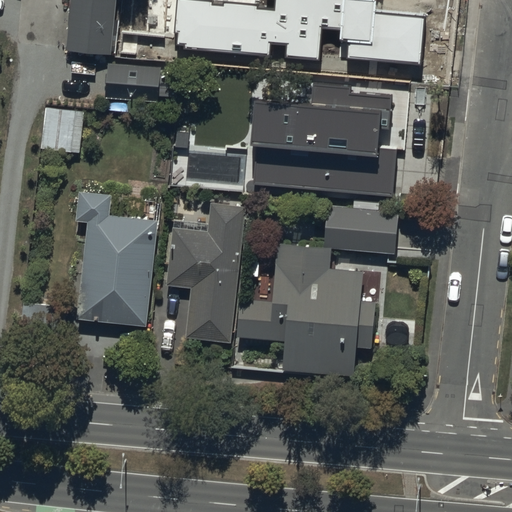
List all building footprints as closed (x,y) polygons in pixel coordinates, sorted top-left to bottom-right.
[(116,0),(70,0),(66,47),(111,52),(116,0)] [(273,0),(273,6),(205,0),(177,0),(173,45),(185,46),(185,49),(269,57),(270,41),(289,43),(288,56),(316,58),(319,25),(347,27),(344,59),(421,65),(426,15),(376,10),(376,0),(273,0)] [(161,29),(120,25),(117,52),(158,55),(161,29)] [(161,65),(109,61),(107,96),(158,100),(161,65)] [(310,104),(254,100),(250,146),(257,147),(254,185),(394,197),(399,146),(378,145),(380,128),(389,129),(392,96),(350,92),(351,86),(312,83),(310,104)] [(85,110),(46,105),(41,146),(80,151),(85,110)] [(147,323),(158,217),(110,212),(112,191),(79,188),(76,217),(88,219),(78,316),(147,323)] [(210,229),(173,226),(168,282),(192,285),(187,334),(230,339),(244,204),(213,201),(210,229)] [(285,336),(284,366),(354,371),(356,343),(372,344),(374,299),(360,298),(361,268),(330,266),(331,246),(396,250),(398,208),(327,203),(325,243),(278,240),(274,298),(240,296),(238,333),(285,336)]
